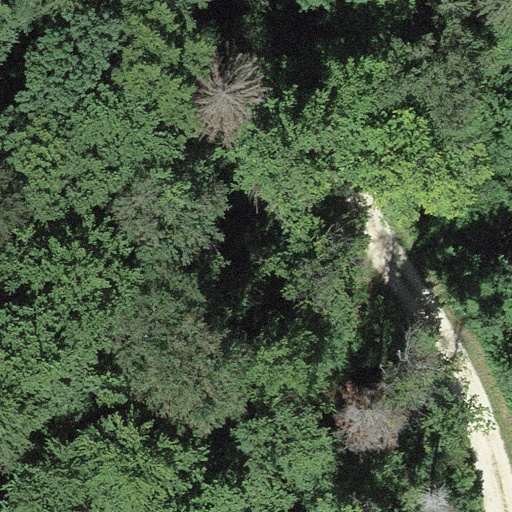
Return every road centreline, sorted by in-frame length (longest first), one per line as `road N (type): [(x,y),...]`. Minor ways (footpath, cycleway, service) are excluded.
road 1 (track): [(320,0),(352,177),(478,418),(502,511)]
road 2 (track): [(381,239),(335,339),(253,452),(175,511)]
